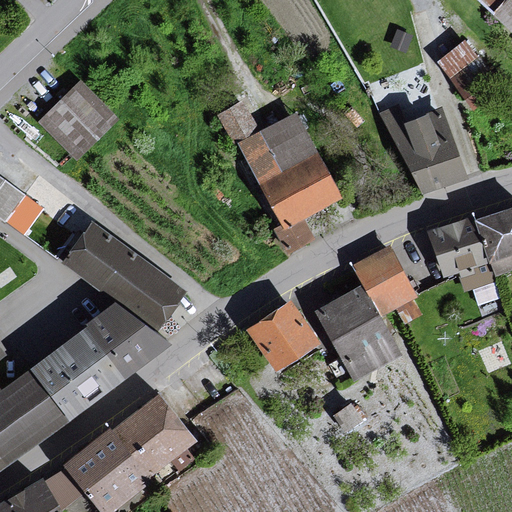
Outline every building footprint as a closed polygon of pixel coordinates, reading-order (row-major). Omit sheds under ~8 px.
[(479,0),(495,14),(507,0),(479,0)] [(511,0),(507,0),(495,14),(511,30),(511,0)] [(440,56),(452,72),(479,53),(466,36),(440,56)] [(74,82),(32,121),(67,163),(109,117),(74,82)] [(435,96),(376,113),(413,197),(460,182),(435,96)] [(331,201),(289,114),(227,144),(269,227),(296,216),(331,201)] [(0,222),(22,200),(0,183),(0,222)] [(511,205),(464,220),(479,268),(511,258),(511,205)] [(308,238),(296,216),(269,227),(283,254),(308,238)] [(464,220),(420,232),(436,282),(479,268),(464,220)] [(84,225),(55,261),(150,335),(182,291),(84,225)] [(347,267),(354,286),(380,318),(414,299),(384,247),(347,267)] [(354,286),(314,308),(323,344),(349,382),(397,353),(380,318),(354,286)] [(282,301),(236,328),(267,374),(313,345),(282,301)] [(0,460),(158,344),(101,305),(0,386),(0,460)] [(188,440),(150,395),(100,432),(138,479),(188,440)] [(138,479),(100,432),(31,477),(54,511),(104,511),(141,486),(138,479)] [(54,511),(31,477),(0,496),(0,511),(54,511)]
